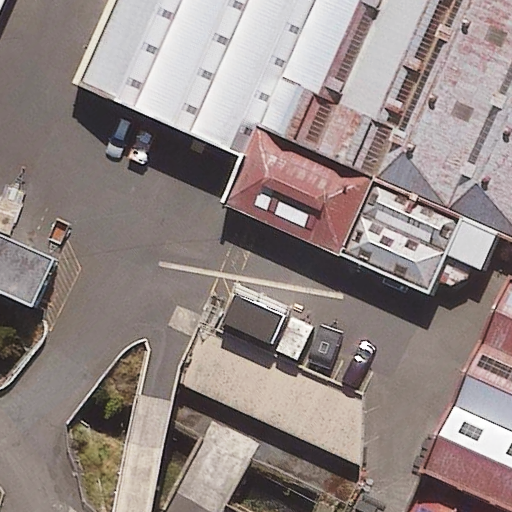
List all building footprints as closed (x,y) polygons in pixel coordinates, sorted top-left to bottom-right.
[(511,0),(119,0),(89,71),(511,254),(511,0)] [(0,223),(0,299),(35,315),(62,255),(0,223)] [(511,511),(511,320),(427,511),(511,511)] [(364,396),(205,327),(180,381),(361,466),(364,396)] [(0,511),(39,511),(49,478),(0,465),(0,511)]
